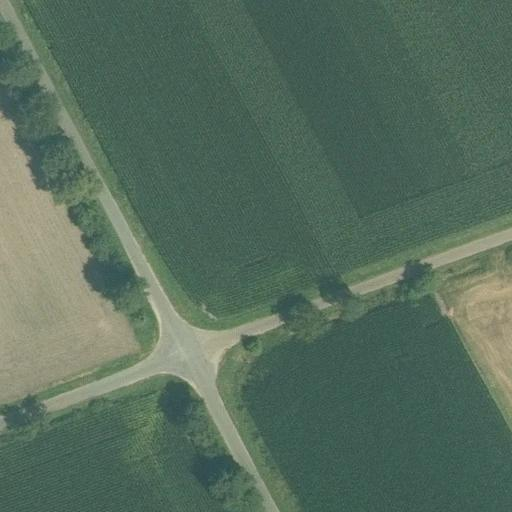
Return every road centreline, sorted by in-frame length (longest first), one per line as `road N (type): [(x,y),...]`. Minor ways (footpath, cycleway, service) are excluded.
road 1 (unclassified): [(187,354),(0,4)]
road 2 (unclassified): [(511,234),(187,354)]
road 3 (unclassified): [(187,354),(0,422)]
road 4 (unclassified): [(272,511),(187,354)]
